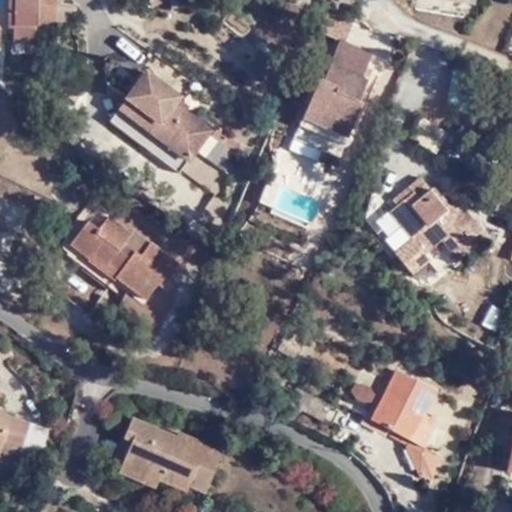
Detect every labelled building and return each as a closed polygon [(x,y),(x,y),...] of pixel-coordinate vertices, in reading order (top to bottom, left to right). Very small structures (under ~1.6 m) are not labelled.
[(37,22),(37,0),(12,0),(11,37),(32,38),(32,25),(37,22)] [(369,54),(378,31),(347,18),(326,70),(339,74),(341,70),(365,79),(373,56),(369,54)] [(147,72),(119,108),(190,163),(199,151),(213,132),(175,104),(180,97),(147,72)] [(185,171),(190,163),(119,108),(109,121),(183,174),(185,171)] [(230,136),(224,144),(234,153),(241,145),(230,136)] [(190,163),(185,171),(222,198),(229,174),(199,151),(190,163)] [(384,189),(404,220),(415,237),(441,223),(434,211),(443,205),(459,230),(470,222),(449,190),(440,195),(420,167),(384,189)] [(312,226),(322,200),(269,181),(259,207),(312,226)] [(386,231),(404,220),(384,189),(367,199),(386,231)] [(161,285),(178,264),(149,241),(141,250),(122,235),(128,228),(106,210),(98,219),(90,211),(69,237),(86,252),(91,248),(106,262),(109,261),(117,266),(112,273),(143,298),(156,282),(161,285)] [(141,250),(149,241),(129,226),(128,228),(122,235),(141,250)] [(511,357),(505,355),(495,381),(510,386),(511,377),(511,357)] [(432,387),(396,369),(371,417),(404,436),(404,441),(404,446),(416,469),(428,475),(435,449),(419,441),(433,416),(421,411),(432,387)] [(368,408),(378,394),(359,380),(348,393),(368,408)] [(0,389),(0,458),(18,465),(33,423),(0,411),(0,404),(4,391),(0,389)] [(298,390),(290,408),(324,422),(332,404),(298,390)] [(159,472),(158,476),(184,485),(186,480),(203,487),(221,446),(176,428),(174,433),(130,415),(121,434),(113,454),(121,457),(159,472)] [(154,485),(158,476),(159,472),(121,457),(117,469),(154,485)]
